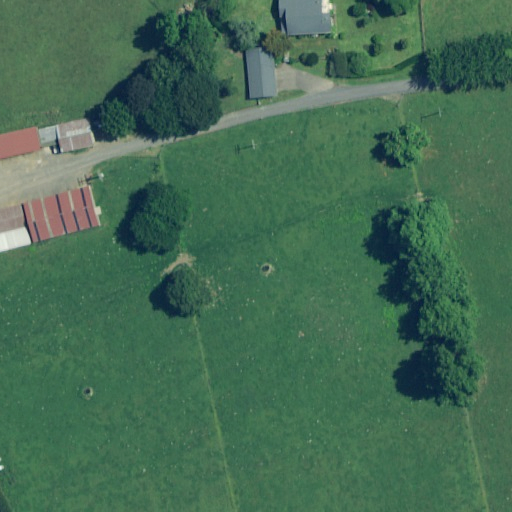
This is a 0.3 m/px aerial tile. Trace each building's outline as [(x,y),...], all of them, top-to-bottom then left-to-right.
[(332,33),(329,0),(280,0),(283,36),(332,33)] [(276,96),(271,49),(247,51),(252,99),(276,96)] [(0,159),(41,150),(41,149),(61,145),(64,156),(96,148),(88,116),(0,136),(0,159)] [(101,226),(91,187),(26,205),(36,243),(101,226)] [(0,252),(33,244),(23,207),(0,212),(0,252)]
